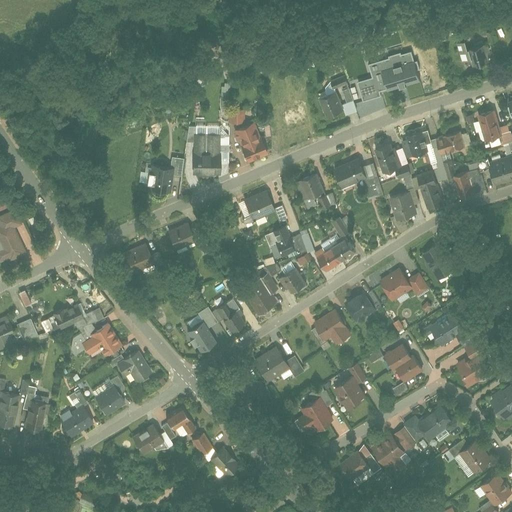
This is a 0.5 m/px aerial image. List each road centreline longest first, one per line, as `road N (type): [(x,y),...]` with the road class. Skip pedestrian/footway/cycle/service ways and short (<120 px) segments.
road 1 (residential): [(80,253),(362,129),(511,80)]
road 2 (residential): [(511,190),(428,223),(189,379)]
road 3 (residential): [(283,481),(435,387),(459,392),(511,466)]
road 4 (residential): [(189,379),(65,457),(0,444)]
road 5 (residential): [(80,253),(189,379)]
road 6 (track): [(80,253),(108,91)]
road 7 (residential): [(0,135),(80,253)]
road 8 (residential): [(189,379),(283,481)]
